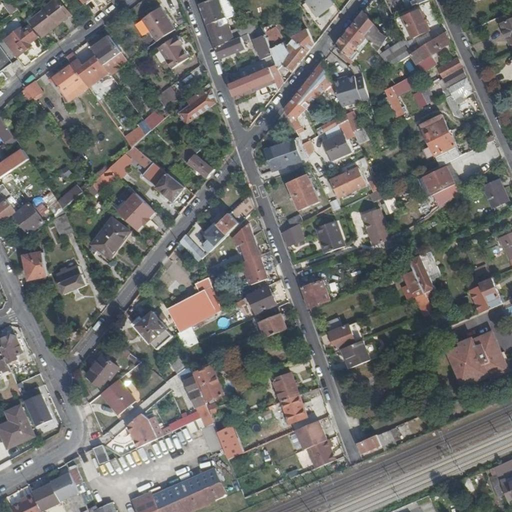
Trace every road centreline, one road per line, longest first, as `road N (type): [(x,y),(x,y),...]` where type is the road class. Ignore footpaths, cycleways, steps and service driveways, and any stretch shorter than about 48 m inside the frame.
road 1 (residential): [(245,149),(356,460)]
road 2 (residential): [(61,386),(117,304),(245,149)]
road 3 (residential): [(245,149),(358,0)]
road 4 (residential): [(511,162),(440,0)]
road 5 (residential): [(133,0),(0,102)]
road 6 (residential): [(191,0),(245,149)]
road 7 (residential): [(0,482),(72,440),(74,418),(61,386)]
